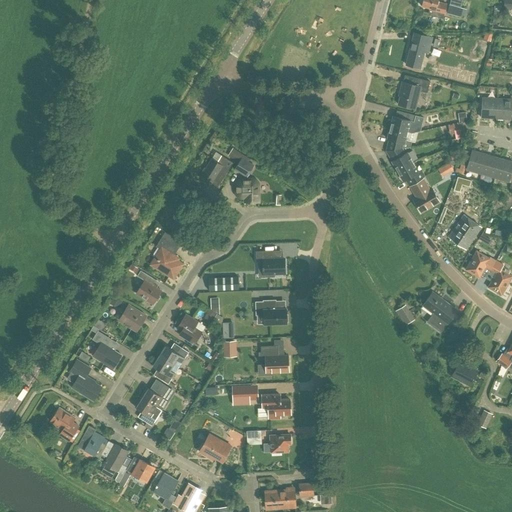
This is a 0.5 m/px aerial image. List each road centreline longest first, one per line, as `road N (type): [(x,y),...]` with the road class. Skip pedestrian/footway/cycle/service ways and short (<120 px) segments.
road 1 (residential): [(255,511),(254,492),(238,493),(102,417),(201,259),(226,249),(253,214),(326,206)]
road 2 (secondary): [(0,421),(220,73)]
road 3 (residential): [(322,490),(313,274),(326,206)]
road 4 (residential): [(511,325),(440,261),(349,129)]
